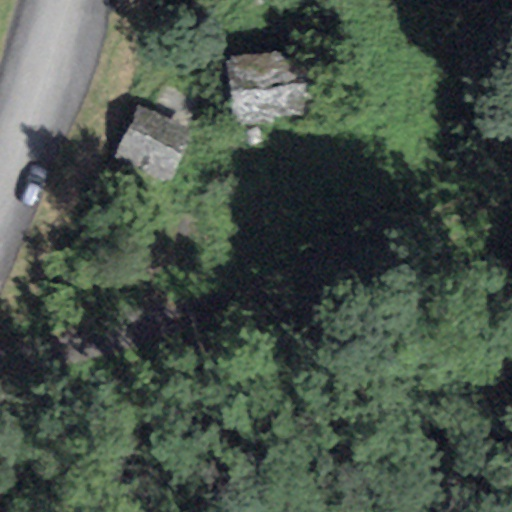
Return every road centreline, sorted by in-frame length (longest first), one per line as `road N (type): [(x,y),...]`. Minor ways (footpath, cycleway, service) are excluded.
road 1 (track): [(0,359),(92,348),(262,300),(511,195)]
road 2 (unclassified): [(0,189),(66,0)]
